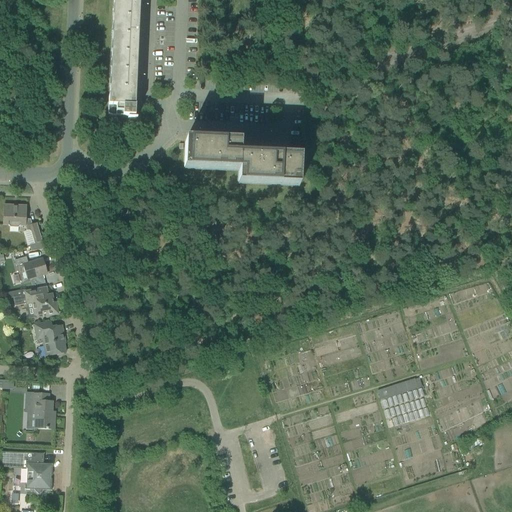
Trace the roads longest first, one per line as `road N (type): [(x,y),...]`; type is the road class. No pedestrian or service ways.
road 1 (unclassified): [(94,365),(98,395),(118,399),(201,386),(241,511)]
road 2 (unclassified): [(94,365),(39,194),(49,176)]
road 3 (tertiary): [(67,156),(73,0)]
road 4 (unclassified): [(67,156),(118,175),(160,141),(170,121)]
road 5 (residential): [(63,488),(70,365)]
